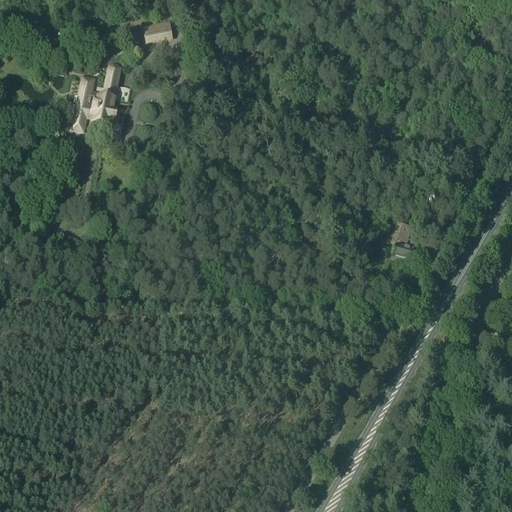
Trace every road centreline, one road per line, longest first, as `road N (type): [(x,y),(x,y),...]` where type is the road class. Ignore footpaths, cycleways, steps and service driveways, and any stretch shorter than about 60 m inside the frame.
road 1 (unclassified): [(287,511),(511,124)]
road 2 (track): [(386,340),(325,321),(0,292)]
road 3 (track): [(470,193),(171,114)]
road 4 (unclassified): [(431,511),(460,382),(511,249)]
road 5 (primary): [(436,315),(318,511)]
road 6 (primary): [(336,511),(436,315)]
road 7 (primary): [(436,315),(511,184)]
